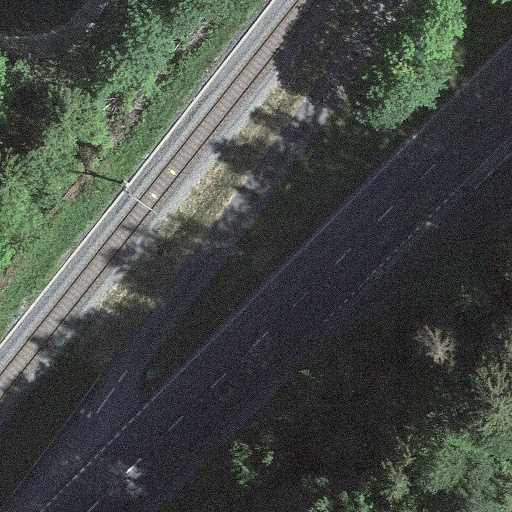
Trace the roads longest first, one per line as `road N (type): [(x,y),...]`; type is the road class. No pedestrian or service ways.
road 1 (secondary): [(88,511),(396,192),(511,87)]
road 2 (track): [(396,192),(482,197),(511,180)]
